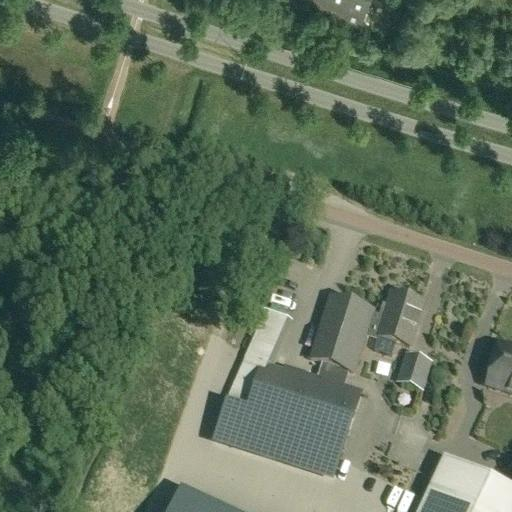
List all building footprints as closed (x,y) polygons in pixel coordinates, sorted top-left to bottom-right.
[(359,27),(368,0),(282,0),(282,2),(359,27)] [(372,317),(366,334),(377,338),(377,339),(378,339),(377,343),(374,352),(390,357),(394,344),(409,349),(423,304),(418,303),(417,298),(409,295),(405,298),(391,294),(387,308),(383,306),(379,319),(372,317)] [(312,350),(309,360),(323,365),(353,375),(366,334),(372,317),(373,313),(342,304),(328,299),(325,310),(312,350)] [(225,405),(215,437),(334,475),(361,393),(344,388),(316,379),(283,368),(275,393),(265,425),(244,419),(274,352),(273,352),(283,329),(263,321),(235,385),(226,405),(225,405)] [(490,376),(488,385),(487,387),(511,395),(511,352),(499,348),(497,357),(495,358),(493,360),(492,361),(491,363),(490,365),(489,367),(489,368),(489,371),(489,372),(489,373),(490,375),(490,376)] [(397,383),(421,391),(430,364),(406,357),(397,383)] [(419,511),(511,511),(511,493),(443,462),(419,511)] [(225,511),(180,491),(170,511),(225,511)]
